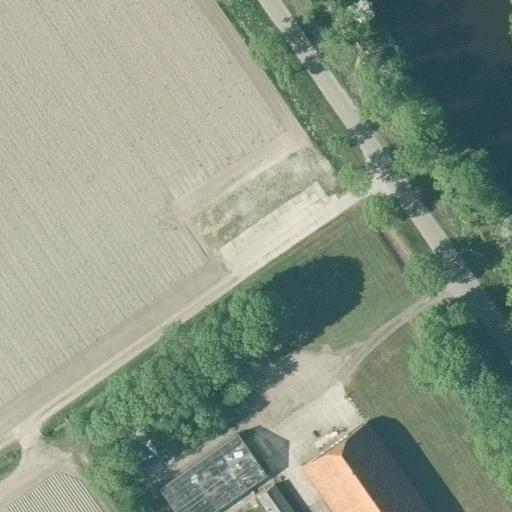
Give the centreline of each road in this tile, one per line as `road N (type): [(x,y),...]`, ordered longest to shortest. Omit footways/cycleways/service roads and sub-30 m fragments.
road 1 (unclassified): [(511,378),(245,0)]
road 2 (unknown): [(376,187),(39,410),(24,437)]
